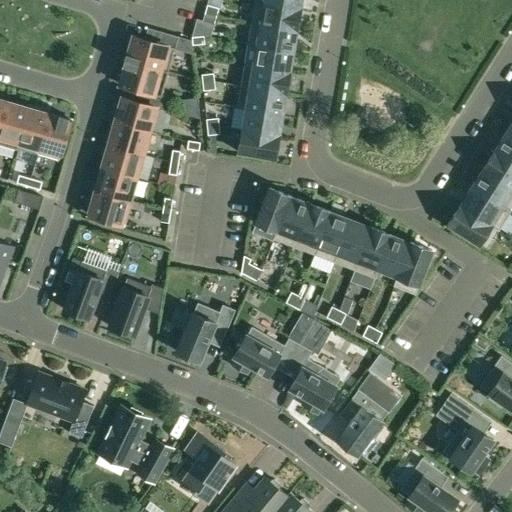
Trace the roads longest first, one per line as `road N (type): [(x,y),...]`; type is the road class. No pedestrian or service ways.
road 1 (residential): [(336,0),(309,159),(333,178),(397,198),(418,193),(511,56)]
road 2 (residential): [(383,511),(256,412),(21,323)]
road 3 (residential): [(21,323),(91,95)]
road 4 (residential): [(91,95),(112,9),(77,0)]
